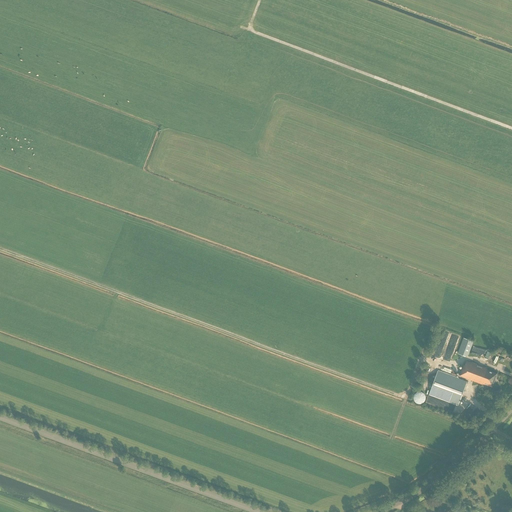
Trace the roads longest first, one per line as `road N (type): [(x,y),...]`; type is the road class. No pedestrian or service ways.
road 1 (tertiary): [(0,417),(257,511)]
road 2 (tertiary): [(377,511),(422,490),(511,409)]
